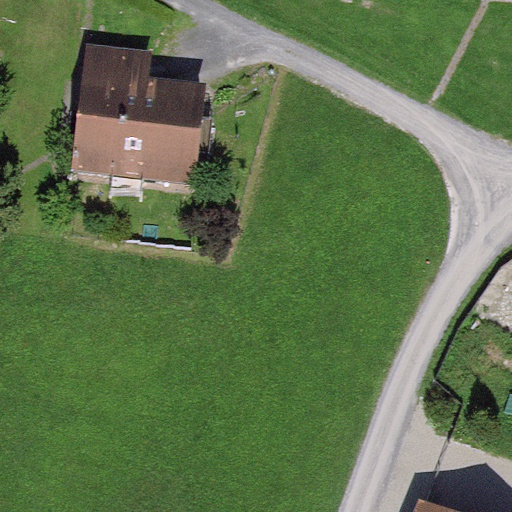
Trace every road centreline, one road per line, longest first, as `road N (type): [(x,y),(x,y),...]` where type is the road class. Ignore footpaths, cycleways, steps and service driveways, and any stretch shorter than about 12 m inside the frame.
road 1 (track): [(177,0),(414,117),(506,195)]
road 2 (track): [(511,188),(450,274),(383,450)]
